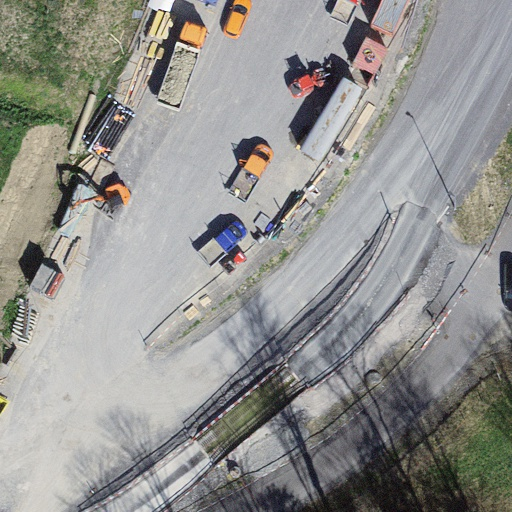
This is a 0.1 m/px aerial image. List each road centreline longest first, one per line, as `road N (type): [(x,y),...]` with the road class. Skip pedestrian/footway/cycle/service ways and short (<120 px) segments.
road 1 (primary): [(490,50),(452,142),(398,225),(354,274),(55,511)]
road 2 (unclassified): [(511,269),(497,299),(407,399),(333,463),(245,511)]
